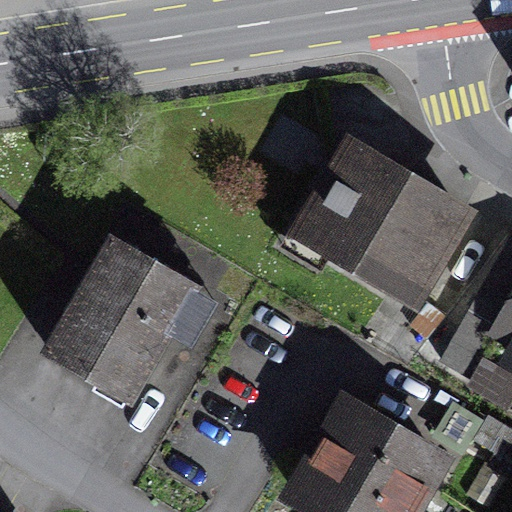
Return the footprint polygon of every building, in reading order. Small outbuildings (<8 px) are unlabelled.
[(349,138),(287,241),(419,317),(481,216),(349,138)] [(468,389),(511,414),(511,237),(439,363),(472,381),(468,389)] [(111,239),(40,360),(132,413),(174,343),(193,354),(220,307),(201,297),(204,291),(111,239)] [(428,511),(456,462),(341,394),(277,504),(290,511),(428,511)] [(511,430),(487,415),(473,443),(511,464),(511,430)]
